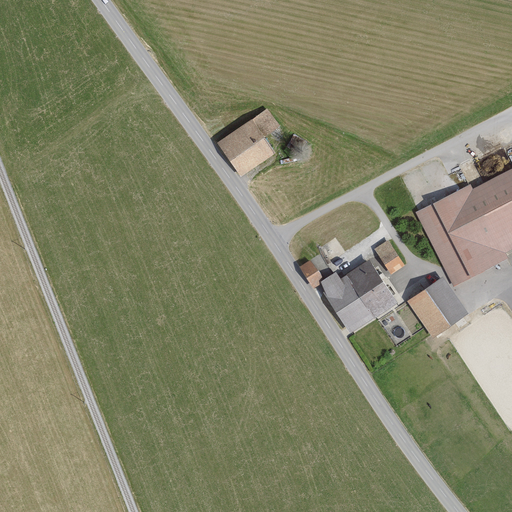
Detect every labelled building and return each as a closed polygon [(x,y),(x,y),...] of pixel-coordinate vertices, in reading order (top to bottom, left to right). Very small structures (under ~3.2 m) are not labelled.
[(276,126),(267,112),(220,143),(241,174),(271,154),(260,137),(276,126)] [(511,171),(474,191),(471,185),(417,212),(455,287),(509,260),(505,253),(511,249),(511,171)] [(376,248),(391,273),(404,265),(389,240),(376,248)] [(323,280),(310,262),(301,269),(314,286),(323,280)] [(398,303),(370,262),(342,280),(337,272),(321,283),(327,291),(324,293),(351,334),(398,303)] [(467,313),(442,279),(409,303),(434,337),(467,313)]
